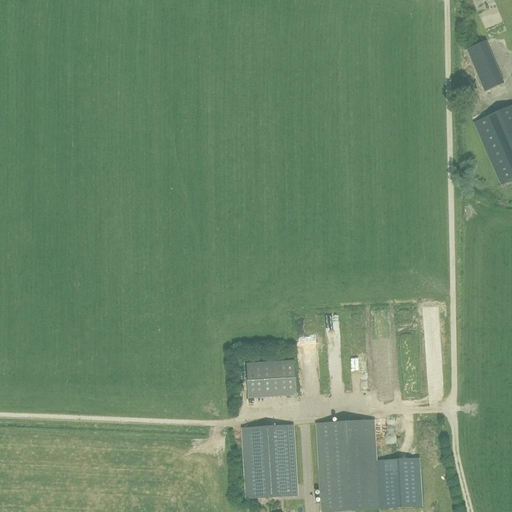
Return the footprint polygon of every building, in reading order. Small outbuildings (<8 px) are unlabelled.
[(486,41),(466,50),(483,91),(503,83),(486,41)] [(511,105),(474,122),(501,184),(511,178),(511,105)] [(387,306),(373,306),(373,322),(387,322),(387,306)] [(348,309),(350,347),(363,346),(362,308),(348,309)] [(365,355),(365,347),(351,348),(351,356),(365,355)] [(248,399),(296,396),(294,360),(246,363),(248,399)] [(339,377),(340,368),(328,368),(327,377),(339,377)] [(315,424),(320,511),(345,511),(379,510),(376,461),(374,420),(315,424)] [(299,495),(294,425),(246,428),(250,498),(299,495)] [(419,458),(376,461),(379,510),(422,507),(419,458)]
